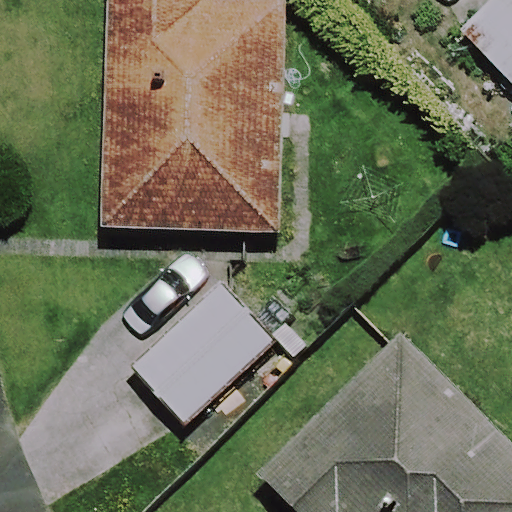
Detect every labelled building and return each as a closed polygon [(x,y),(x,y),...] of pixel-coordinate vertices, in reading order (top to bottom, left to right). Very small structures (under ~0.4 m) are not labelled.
[(205,0),(110,0),(103,240),(272,245),(279,14),(205,12),(205,0)] [(511,0),(506,0),(460,44),(511,97),(511,0)] [(511,326),(511,308),(456,252),(417,291),(482,356),(511,326)] [(272,352),(217,295),(127,381),(182,438),(272,352)] [(488,432),(398,350),(267,495),(285,511),(511,511),(511,414),(507,411),(488,432)]
